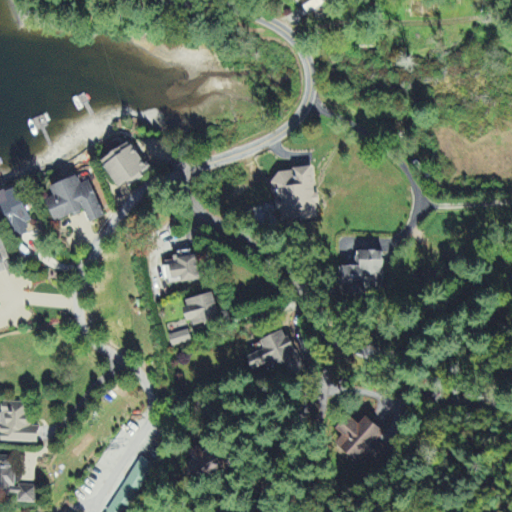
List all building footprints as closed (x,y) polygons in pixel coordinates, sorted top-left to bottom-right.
[(300,0),(307,15),(341,0),(300,0)] [(103,162),(118,192),(149,176),(134,146),(103,162)] [(279,224),(319,219),(314,170),(273,175),(279,224)] [(91,182),(82,186),(79,178),(51,190),(54,199),(46,202),(55,225),(86,213),(91,226),(106,219),(91,182)] [(0,236),(0,275),(12,271),(0,236)] [(167,283),(182,280),(183,286),(203,283),(199,253),(176,257),(177,264),(165,266),(167,283)] [(385,254),(357,253),(357,269),(345,268),(345,286),(366,287),(366,278),(372,278),(372,291),(384,291),(385,254)] [(185,303),(191,329),(222,323),(217,297),(185,303)] [(193,344),(189,332),(170,338),(173,350),(193,344)] [(262,343),(266,352),(249,359),(254,372),(273,364),(275,370),(298,361),(288,333),(262,343)] [(39,446),(40,429),(30,429),(30,405),(2,405),(1,445),(39,446)] [(387,436),(368,419),(360,427),(351,419),(338,432),(344,438),(337,445),(359,466),(387,436)]
